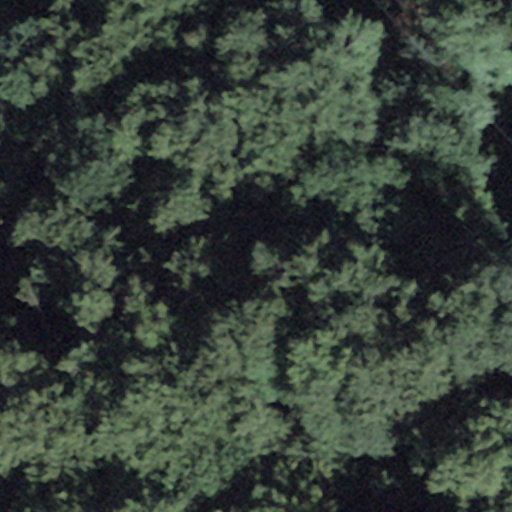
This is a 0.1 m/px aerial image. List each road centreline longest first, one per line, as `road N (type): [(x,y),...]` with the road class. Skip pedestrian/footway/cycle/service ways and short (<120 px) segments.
road 1 (track): [(511,420),(316,503),(170,511)]
road 2 (track): [(129,511),(0,482)]
